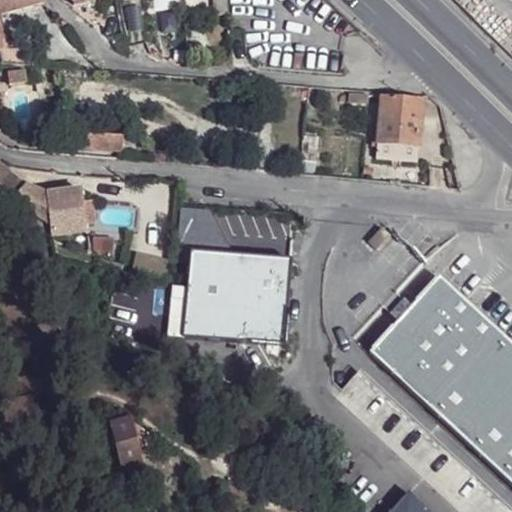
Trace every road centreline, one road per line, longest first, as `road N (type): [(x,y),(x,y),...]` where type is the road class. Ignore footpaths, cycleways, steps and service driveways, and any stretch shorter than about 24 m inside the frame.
road 1 (unclassified): [(0,156),(179,172),(477,215)]
road 2 (unclassified): [(50,0),(94,49),(141,69),(389,86),(448,79)]
road 3 (unknown): [(333,196),(313,343),(322,391),(447,511)]
road 4 (unclassified): [(0,202),(41,226),(96,444),(108,471),(149,508)]
road 5 (primary): [(511,101),(406,0)]
